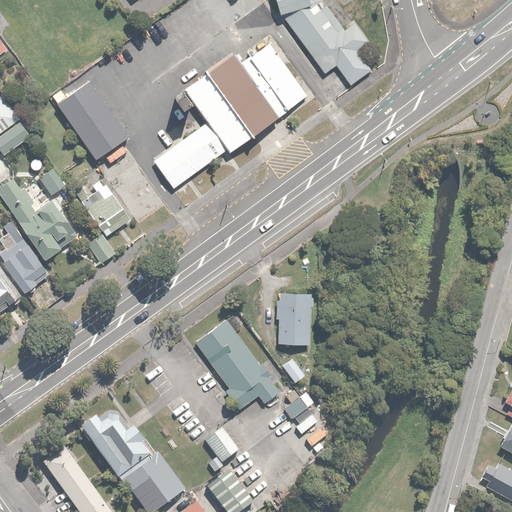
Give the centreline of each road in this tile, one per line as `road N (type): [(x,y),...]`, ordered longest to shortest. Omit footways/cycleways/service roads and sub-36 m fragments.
road 1 (primary): [(0,406),(446,78)]
road 2 (residential): [(511,255),(440,511)]
